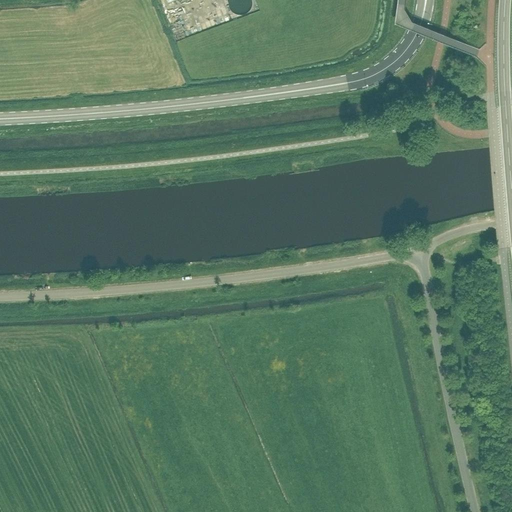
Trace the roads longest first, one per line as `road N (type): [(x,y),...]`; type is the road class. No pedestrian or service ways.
road 1 (secondary): [(421,19),(390,65),(346,83),(0,119)]
road 2 (unclassified): [(419,248),(249,277),(0,296)]
road 3 (unclassified): [(472,511),(419,248)]
road 4 (tertiary): [(511,196),(504,0)]
